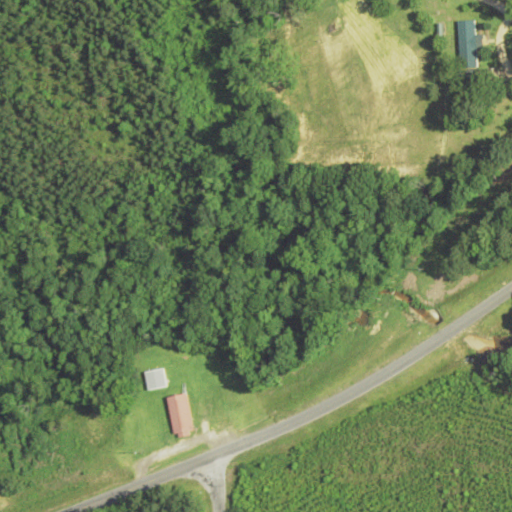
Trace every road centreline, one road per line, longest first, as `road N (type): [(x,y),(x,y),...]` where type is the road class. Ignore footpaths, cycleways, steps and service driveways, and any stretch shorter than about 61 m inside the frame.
road 1 (tertiary): [(511,288),(365,387),(207,458)]
road 2 (tertiary): [(73,511),(207,458)]
